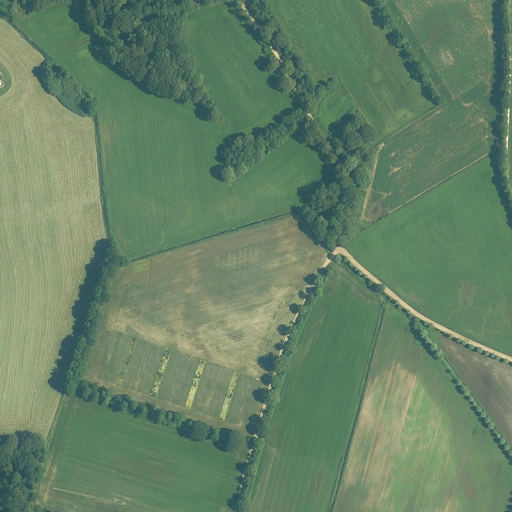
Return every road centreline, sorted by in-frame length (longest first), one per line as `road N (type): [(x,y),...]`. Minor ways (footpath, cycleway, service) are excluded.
road 1 (track): [(511,358),(429,323),(339,248),(346,174),(237,0)]
road 2 (track): [(235,511),(289,331),(339,248)]
